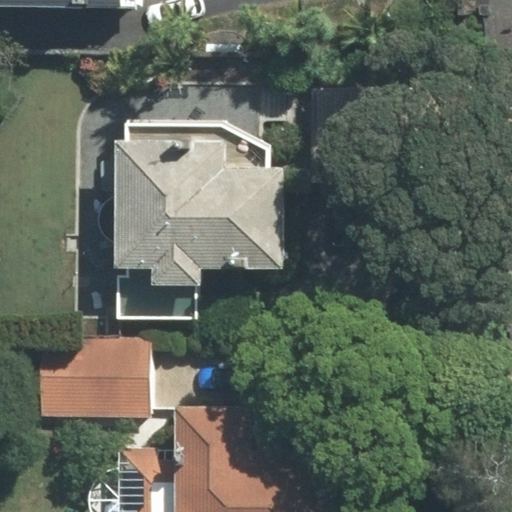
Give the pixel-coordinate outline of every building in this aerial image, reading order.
[(0,0),(0,9),(148,18),(149,0),(0,0)] [(482,90),(323,84),(318,186),(478,193),(482,90)] [(280,126),(126,118),(116,319),(203,323),(206,275),(294,279),(300,175),(277,174),(280,126)] [(167,343),(39,336),(34,418),(162,425),(167,343)] [(180,447),(131,443),(125,511),(317,511),(326,417),(184,404),(180,447)]
